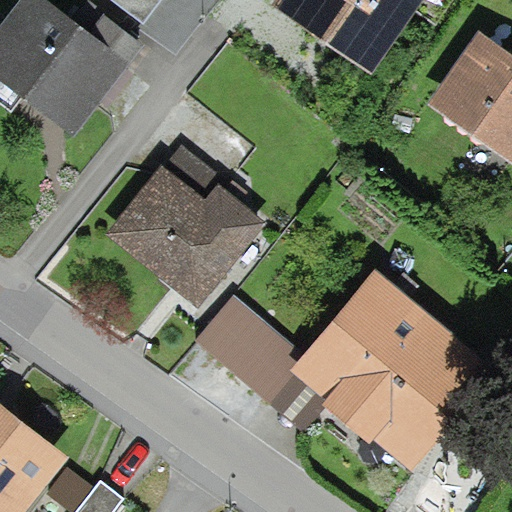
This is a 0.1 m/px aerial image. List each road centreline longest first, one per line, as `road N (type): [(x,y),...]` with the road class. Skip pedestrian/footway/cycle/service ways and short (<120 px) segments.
road 1 (residential): [(339,511),(8,282)]
road 2 (residential): [(239,0),(8,282)]
